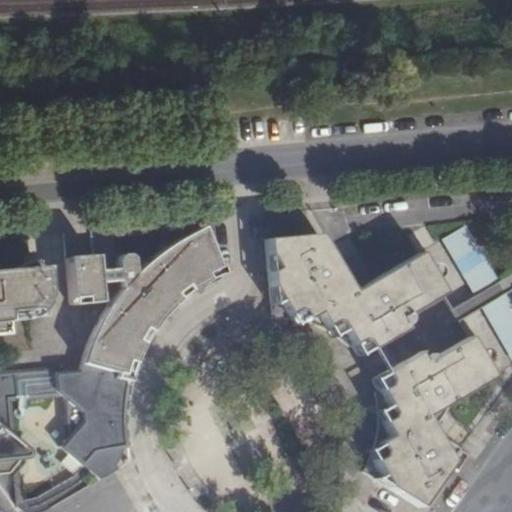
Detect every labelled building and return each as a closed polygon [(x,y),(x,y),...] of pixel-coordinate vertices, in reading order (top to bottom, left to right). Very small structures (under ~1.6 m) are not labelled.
[(500,276),(466,219),(442,235),(476,290),(500,276)] [(146,232),(146,224),(112,227),(113,235),(146,232)] [(85,347),(80,364),(124,376),(130,358),(139,341),(149,326),(161,312),(174,299),(188,288),(204,278),(220,270),(200,226),(182,235),(164,245),(148,257),(132,271),(132,257),(130,254),(126,252),(122,252),(118,252),(116,256),(115,259),(114,263),(114,267),(110,267),(111,283),(116,282),(117,288),(107,302),(98,316),(91,331),(85,347)] [(318,233),(265,237),(271,316),(285,317),(299,319),(313,324),(326,330),(338,338),(348,348),(352,345),(359,358),(388,340),(381,329),(389,326),(392,332),(401,327),(402,324),(403,320),(402,316),(445,290),(420,248),(353,289),(318,233)] [(96,301),(91,255),(64,257),(68,303),(96,301)] [(0,333),(5,333),(3,310),(17,309),(31,307),(33,313),(38,307),(40,302),(42,295),(40,266),(0,269),(0,333)] [(511,292),(509,288),(480,299),(511,348),(511,292)] [(29,316),(33,313),(31,307),(17,309),(18,318),(23,318),(29,316)] [(403,331),(401,327),(392,332),(389,326),(381,329),(388,340),(403,331)] [(377,387),(373,389),(373,391),(377,408),(377,425),(374,441),(368,457),(360,472),(418,508),(459,450),(449,433),(444,437),(430,413),(495,374),(471,334),(428,358),(425,357),(422,356),(419,356),(418,356),(411,361),(413,366),(405,369),(400,359),(371,377),(377,387)] [(415,350),(400,359),(405,369),(413,366),(411,361),(418,356),(415,350)] [(122,391),(124,376),(80,364),(6,370),(0,370),(0,473),(3,476),(12,466),(17,466),(22,464),(24,461),(25,456),(23,451),(6,436),(3,404),(53,398),(60,404),(64,439),(56,447),(95,481),(126,463),(123,450),(121,436),(121,423),(121,407),(122,391)]
